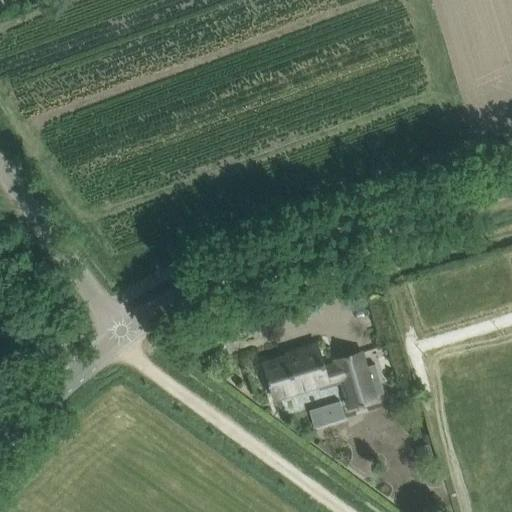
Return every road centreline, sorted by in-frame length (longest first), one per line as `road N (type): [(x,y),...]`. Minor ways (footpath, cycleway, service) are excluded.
road 1 (unclassified): [(118,330),(264,258),(511,186)]
road 2 (track): [(343,511),(123,351),(118,330)]
road 3 (unclassified): [(118,330),(0,171)]
road 4 (unclassified): [(0,446),(118,330)]
